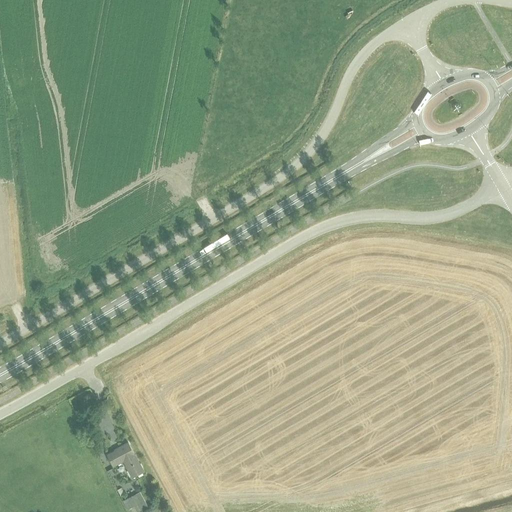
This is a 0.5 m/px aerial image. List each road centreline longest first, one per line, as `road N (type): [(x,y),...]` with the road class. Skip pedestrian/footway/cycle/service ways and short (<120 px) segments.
road 1 (unclassified): [(0,416),(312,233),(360,218),(436,218),(503,187)]
road 2 (unclassified): [(0,345),(285,173),(316,143),(360,56),(405,22)]
road 3 (primary): [(0,376),(333,178)]
